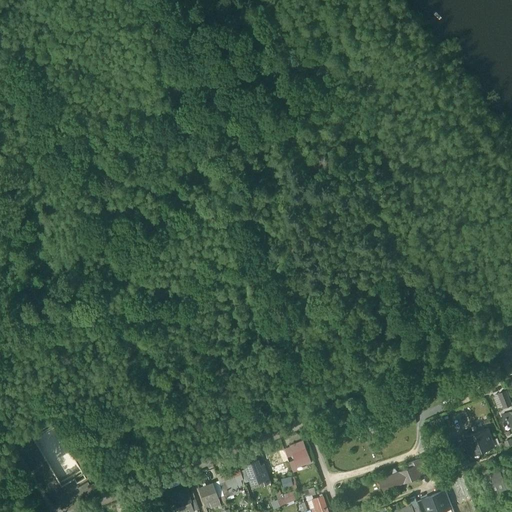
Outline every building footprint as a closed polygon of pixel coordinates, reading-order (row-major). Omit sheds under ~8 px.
[(427,382),(429,388),(441,384),(439,378),(427,382)] [(503,405),(504,407),(510,404),(505,391),(499,394),(503,405)] [(503,405),(499,394),(493,396),(497,407),(503,405)] [(445,415),(430,421),(435,432),(450,426),(445,415)] [(511,416),(503,420),(507,434),(511,432),(511,416)] [(77,484),(86,479),(54,424),(31,437),(61,488),(75,481),(77,484)] [(487,429),(464,438),(470,454),(494,445),(487,429)] [(308,463),(311,462),(303,440),(300,441),(301,443),(295,445),(294,443),(289,445),(292,455),(294,460),(296,465),(307,461),(308,463)] [(466,449),(462,440),(457,442),(461,452),(466,449)] [(287,456),(292,455),(289,445),(283,447),(284,449),(287,456)] [(278,451),(283,463),(285,462),(289,461),(287,456),(284,449),(278,451)] [(285,462),(283,463),(278,451),(267,456),(272,468),(283,464),(284,469),(287,468),(285,462)] [(267,456),(261,458),(264,464),(266,470),(272,468),(267,456)] [(415,465),(419,475),(429,471),(423,457),(413,461),(415,465)] [(250,480),(251,483),(262,479),(263,479),(258,466),(256,460),(244,464),(246,468),(250,480)] [(294,460),(289,462),(292,471),(298,469),(297,467),(296,465),(294,460)] [(264,464),(258,466),(263,479),(262,479),(264,483),(270,481),(266,470),(264,464)] [(415,465),(400,471),(404,481),(419,476),(419,475),(415,465)] [(236,482),(238,487),(240,486),(239,483),(241,483),(239,477),(237,478),(233,468),(222,473),(224,478),(227,486),(236,482)] [(250,480),(246,468),(241,470),(245,481),(250,480)] [(388,487),(404,481),(400,471),(384,477),(388,487)] [(491,474),(494,484),(503,480),(499,471),(491,474)] [(491,474),(485,476),(489,486),(494,484),(491,474)] [(283,486),(293,483),(291,476),(281,478),(283,486)] [(224,478),(218,480),(221,488),(227,486),(224,478)] [(215,490),(221,488),(218,480),(212,482),(215,490)] [(198,488),(204,506),(210,504),(208,500),(218,497),(215,490),(212,482),(198,488)] [(78,488),(81,493),(90,487),(88,483),(78,488)] [(180,498),(182,504),(190,501),(185,488),(171,493),(174,501),(180,498)] [(445,490),(440,492),(445,504),(450,502),(445,490)] [(439,511),(452,507),(450,502),(445,504),(440,492),(423,499),(428,511),(439,511)] [(311,511),(314,511),(327,508),(323,495),(308,500),(311,510),(311,511)] [(409,498),(411,505),(412,508),(417,506),(414,496),(409,498)]
